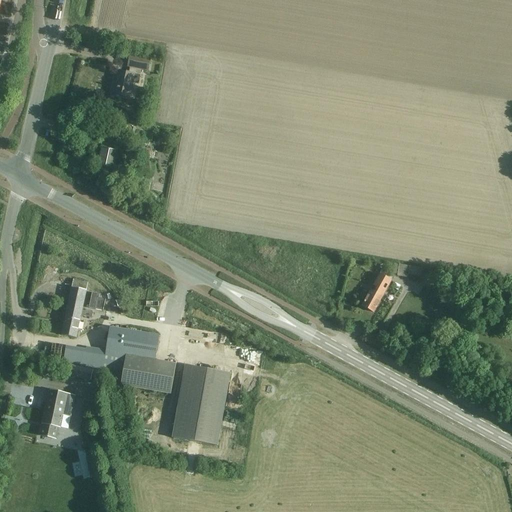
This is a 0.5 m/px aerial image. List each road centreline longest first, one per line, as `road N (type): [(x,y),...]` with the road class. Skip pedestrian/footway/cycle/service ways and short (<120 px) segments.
road 1 (secondary): [(511,444),(20,177)]
road 2 (tertiary): [(20,177),(48,42)]
